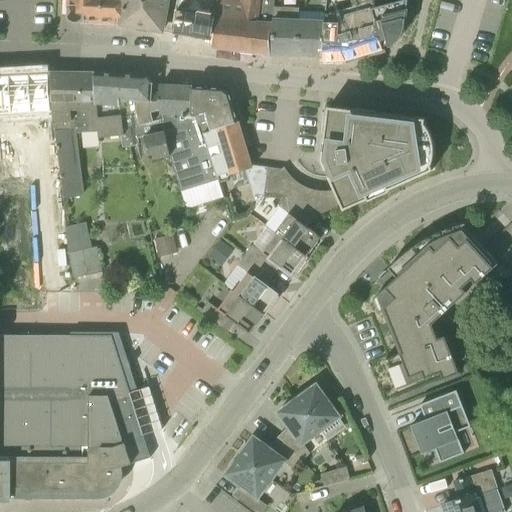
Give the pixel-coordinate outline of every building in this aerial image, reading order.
[(122,24),(122,0),(69,0),(69,15),(75,22),(122,24)] [(173,33),(173,31),(175,20),(178,0),(122,0),(122,24),(173,33)] [(178,0),(175,20),(173,31),(173,33),(213,40),(217,0),(178,0)] [(273,6),(274,6),(274,0),(217,0),(213,40),(213,49),(271,56),(272,53),(271,33),(273,6)] [(355,0),(357,9),(362,33),(360,36),(363,55),(383,49),(382,47),(388,45),(389,47),(395,44),(400,39),(403,33),(404,27),(407,0),(393,0),(393,1),(376,5),(374,0),(355,0)] [(299,7),(274,6),(273,6),(271,33),(272,53),(281,54),(297,55),(299,20),(299,7)] [(363,55),(360,36),(362,33),(357,9),(340,14),(341,20),(324,20),(324,22),(323,56),(323,61),(345,60),(347,60),(363,55)] [(299,20),(297,55),(323,56),(324,22),(299,20)] [(105,109),(101,85),(101,76),(94,75),(94,73),(52,72),(54,128),(55,128),(59,163),(64,198),(82,196),(74,133),(100,130),(100,137),(121,134),(123,147),(128,147),(128,133),(124,134),(118,116),(116,116),(115,110),(111,111),(110,108),(105,109)] [(118,116),(124,134),(128,133),(128,147),(139,144),(137,139),(144,136),(149,160),(170,155),(164,130),(159,107),(159,89),(152,89),(152,83),(147,77),(101,76),(101,85),(105,109),(110,108),(111,111),(115,110),(116,116),(118,116)] [(194,104),(193,87),(160,85),(159,89),(159,107),(164,130),(170,155),(181,191),(217,180),(203,133),(194,104)] [(224,89),(193,87),(194,104),(203,133),(210,130),(238,122),(230,93),(224,89)] [(277,195),(286,196),(314,217),(341,205),(343,210),(432,170),(430,166),(433,155),(433,144),(430,133),(424,124),(425,119),(328,107),(321,161),(335,190),(323,191),(311,189),(300,184),(291,176),(285,167),(281,169),(277,195)] [(251,165),(238,122),(210,130),(203,133),(217,180),(218,179),(219,183),(220,182),(218,175),(228,173),(229,176),(230,175),(245,170),(251,165)] [(264,193),(268,167),(251,165),(245,170),(256,206),(265,193),(264,193)] [(277,195),(281,169),(268,167),(264,193),(265,193),(277,195)] [(308,213),(314,217),(286,196),(279,206),(289,214),(275,232),(309,257),(307,256),(321,237),(301,222),(308,213)] [(92,248),(86,222),(66,227),(68,254),(83,251),(83,250),(92,248)] [(432,324),(498,264),(463,225),(465,225),(465,224),(454,227),(438,233),(424,241),(412,248),(397,260),(388,268),(392,273),(390,274),(388,272),(387,272),(388,274),(381,280),(380,279),(379,280),(384,286),(385,286),(386,287),(374,299),(375,300),(378,297),(400,353),(385,359),(397,389),(441,372),(443,379),(460,373),(445,336),(438,339),(432,324)] [(245,255),(267,272),(274,262),(294,277),(309,257),(275,232),(275,233),(276,234),(263,252),(253,245),(245,255)] [(168,237),(154,241),(158,260),(173,256),(168,237)] [(41,239),(42,260),(63,259),(62,238),(41,239)] [(209,257),(222,267),(234,252),(220,242),(209,257)] [(103,272),(97,247),(92,248),(83,250),(83,251),(89,275),(103,272)] [(83,251),(68,254),(74,279),(89,275),(83,251)] [(260,281),(267,272),(245,255),(238,265),(246,271),(232,290),(266,315),(280,296),(260,281)] [(266,315),(232,290),(218,309),(209,302),(201,312),(223,328),(230,318),(250,333),(264,315),(265,316),(266,315)] [(0,499),(10,499),(10,496),(101,496),(104,496),(107,495),(110,493),(112,492),(114,490),(116,487),(118,485),(120,482),(120,479),(121,475),(121,469),(120,467),(132,463),(125,443),(124,443),(112,404),(132,397),(112,335),(42,335),(0,335),(0,499)] [(320,431),(328,440),(346,428),(338,418),(340,417),(316,384),(307,391),(306,389),(296,397),(320,431)] [(411,425),(422,454),(435,449),(440,462),(464,453),(456,432),(471,426),(457,390),(420,404),(426,419),(411,425)] [(313,451),(328,440),(320,431),(296,397),(286,404),(287,406),(278,412),(292,433),(283,442),(302,461),(310,453),(303,443),(306,441),(313,451)] [(302,461),(283,442),(274,451),(253,436),(247,445),(245,444),(238,454),(271,479),(284,462),(294,470),(302,461)] [(271,479),(238,454),(230,464),(232,465),(225,475),(245,490),(238,500),(254,511),(262,511),(267,506),(257,498),(271,479)] [(324,486),(350,479),(346,466),(320,474),(324,486)] [(444,511),(481,511),(475,495),(497,488),(491,469),(454,482),(460,499),(443,505),(444,511)]
